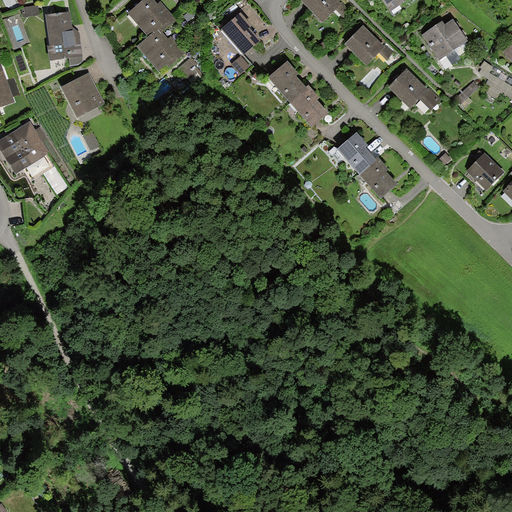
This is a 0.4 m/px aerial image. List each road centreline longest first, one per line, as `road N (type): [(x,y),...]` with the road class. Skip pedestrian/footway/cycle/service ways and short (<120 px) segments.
road 1 (residential): [(280,0),(281,26),(435,186),(484,229),(511,228)]
road 2 (track): [(165,511),(122,451),(0,232)]
